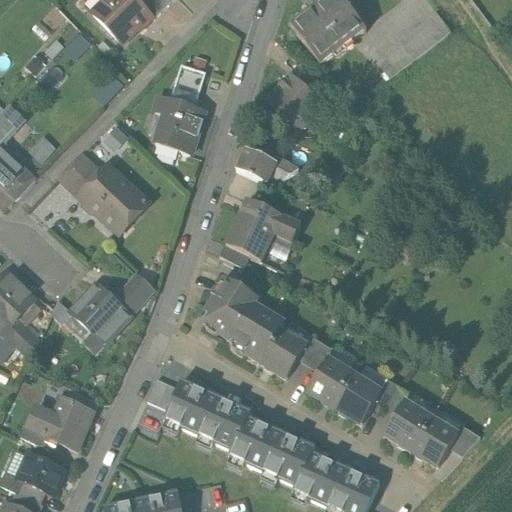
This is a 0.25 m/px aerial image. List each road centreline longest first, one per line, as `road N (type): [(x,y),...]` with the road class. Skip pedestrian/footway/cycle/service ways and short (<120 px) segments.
road 1 (residential): [(165,335),(275,0)]
road 2 (residential): [(165,335),(420,490)]
road 3 (residential): [(81,511),(165,335)]
